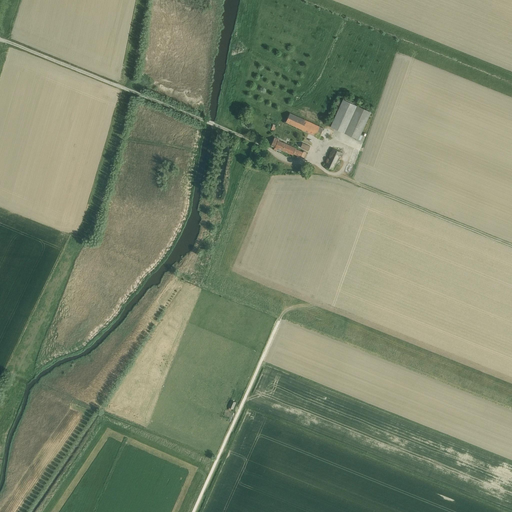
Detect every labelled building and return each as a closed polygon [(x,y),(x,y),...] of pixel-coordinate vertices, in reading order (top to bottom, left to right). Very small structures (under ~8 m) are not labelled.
[(343,99),(330,127),(358,140),(360,140),(363,136),(360,135),(371,112),(345,100),(343,99)] [(290,113),(286,122),(315,136),(319,137),(324,128),(320,127),(320,126),(290,113)] [(274,137),(271,146),(272,146),(271,147),(273,147),(274,147),(275,147),(274,149),(276,151),(277,148),(293,155),(293,154),(297,156),(297,158),(300,159),(301,157),(304,158),(306,153),(304,151),(303,152),(296,149),(296,148),(279,140),(279,139),(274,137)] [(303,143),(301,148),(308,151),(310,147),(303,143)] [(333,148),(325,166),(333,169),(339,156),(341,157),(343,153),(333,148)] [(229,408),(232,409),(233,409),(236,402),(231,400),(228,407),(229,408)]
